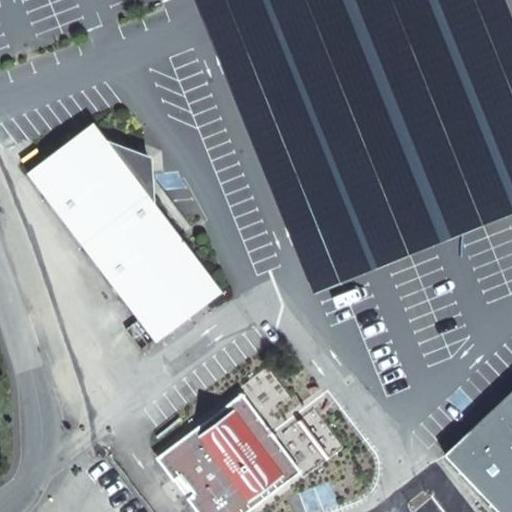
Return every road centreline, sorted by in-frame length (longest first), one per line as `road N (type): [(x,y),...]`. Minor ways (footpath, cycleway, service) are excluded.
road 1 (unknown): [(114,54),(194,175),(234,266),(244,319)]
road 2 (residential): [(0,511),(26,493),(43,423),(0,277)]
road 3 (unknown): [(182,511),(106,417)]
